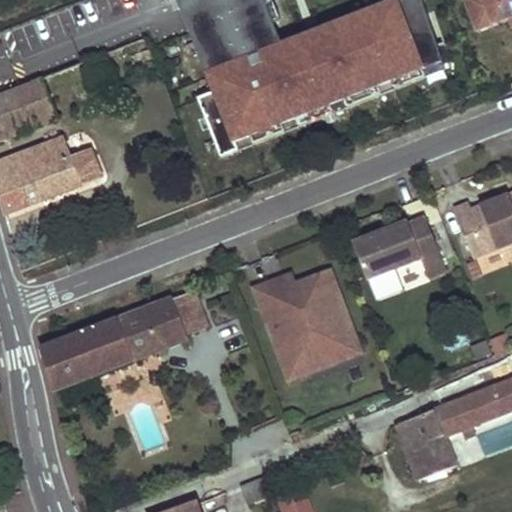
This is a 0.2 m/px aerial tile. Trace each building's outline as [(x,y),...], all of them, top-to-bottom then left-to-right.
[(511,0),(465,0),(477,31),(510,18),(511,17),(511,0)] [(0,95),(0,142),(58,120),(41,79),(0,95)] [(282,89),(289,109),(306,102),(301,85),(298,86),(297,83),(282,89)] [(0,162),(0,188),(8,215),(103,178),(92,149),(73,155),(67,138),(0,162)] [(470,205),(455,210),(475,259),(511,244),(511,195),(473,211),(470,205)] [(409,222),(355,244),(369,280),(422,259),(429,278),(447,271),(426,219),(410,225),(409,222)] [(278,281),(256,289),(290,381),(311,373),(306,358),(357,339),(333,272),(298,285),(281,291),(278,281)] [(298,285),(294,275),(278,281),(281,291),(298,285)] [(205,299),(202,291),(98,329),(97,324),(76,332),(78,337),(46,348),(58,391),(190,342),(189,338),(208,331),(199,301),(205,299)] [(311,373),(363,354),(357,339),(306,358),(311,373)] [(490,352),(476,357),(480,370),(494,365),(490,352)] [(511,380),(435,410),(412,420),(434,475),(458,466),(446,434),(511,408),(511,380)] [(412,420),(400,424),(422,480),(434,475),(412,420)] [(249,504),(274,495),(267,477),(243,486),(249,504)] [(314,511),(305,488),(279,498),(284,511),(314,511)]
